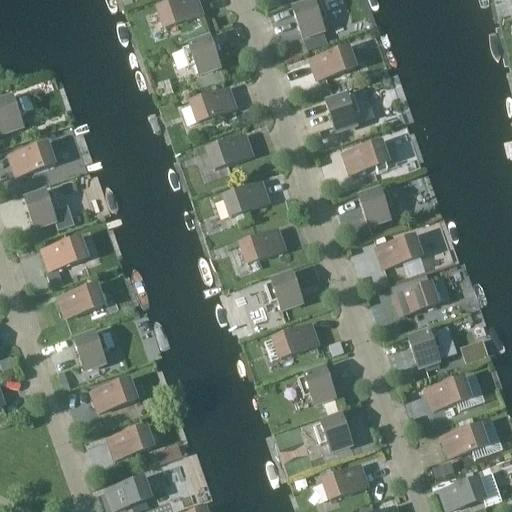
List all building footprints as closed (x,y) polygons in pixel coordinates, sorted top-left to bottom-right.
[(164,31),(201,19),(194,0),(189,0),(157,11),(164,31)] [(265,0),(269,12),(281,8),(277,0),(265,0)] [(320,3),(292,13),(302,41),(306,53),(326,46),(322,34),(319,24),(326,22),(320,3)] [(176,39),(179,47),(205,38),(202,30),(176,39)] [(198,77),(219,70),(209,42),(181,52),(188,70),(195,68),(198,77)] [(317,84),(353,72),(346,51),(310,64),(317,84)] [(198,92),(211,88),(223,83),(222,81),(220,74),(195,83),(198,92)] [(198,126),(234,113),(227,93),(191,106),(198,126)] [(352,119),(359,116),(353,98),(325,107),(335,135),(355,129),(352,119)] [(18,121),(25,118),(19,99),(0,105),(0,134),(1,137),(21,130),(18,121)] [(237,125),(233,116),(226,118),(229,128),(237,125)] [(318,135),(309,138),(311,145),(320,141),(318,135)] [(214,173),(250,161),(243,140),(207,153),(214,173)] [(350,179),(386,166),(379,146),(343,158),(350,179)] [(16,180),(52,168),(45,147),(9,160),(16,180)] [(230,220),(267,208),(260,187),(223,200),(230,220)] [(385,213),(392,211),(385,192),(358,202),(368,230),(388,223),(385,213)] [(51,194),(24,204),(34,232),(54,225),(56,232),(72,227),(66,210),(58,213),(51,194)] [(345,237),(349,247),(357,244),(354,234),(345,237)] [(247,267),(283,255),(276,235),(240,247),(247,267)] [(383,273),(419,260),(412,240),(376,253),(383,273)] [(49,275),(85,262),(78,242),(42,255),(49,275)] [(62,288),(57,272),(45,277),(51,292),(62,288)] [(281,313),(301,306),(291,278),(264,288),(270,306),(277,304),(281,313)] [(410,294),(392,300),(399,320),(435,308),(428,287),(425,279),(407,285),(410,294)] [(65,322),(101,309),(94,289),(58,302),(65,322)] [(383,344),(400,338),(396,325),(378,331),(383,344)] [(280,362),(316,349),(309,329),(273,342),(280,362)] [(435,334),(407,343),(417,372),(438,365),(437,364),(456,357),(447,330),(435,334)] [(100,357),(107,354),(101,336),(73,345),(83,373),(104,366),(100,357)] [(343,356),(339,345),(328,349),(332,360),(343,356)] [(395,376),(400,389),(413,385),(409,371),(395,376)] [(314,408),(334,401),(324,372),(297,382),(303,401),(310,398),(314,408)] [(69,392),(65,381),(59,383),(63,394),(69,392)] [(432,415),(468,402),(461,382),(425,394),(432,415)] [(98,416),(134,404),(127,383),(91,396),(98,416)] [(337,415),(333,403),(322,407),(327,418),(337,415)] [(330,455),(350,448),(341,420),(313,429),(320,448),(327,445),(330,455)] [(449,462),(485,449),(478,429),(442,441),(449,462)] [(115,464),(151,451),(144,431),(108,443),(115,464)] [(169,464),(164,453),(155,456),(159,467),(169,464)] [(329,503),(365,491),(358,471),(322,483),(329,503)] [(476,482),(440,495),(445,511),(456,511),(483,503),(486,510),(498,506),(489,478),(476,482)] [(145,503),(148,502),(141,482),(105,494),(111,511),(120,511),(130,509),(145,503)] [(145,511),(148,511),(145,503),(130,509),(131,511),(145,511)]
